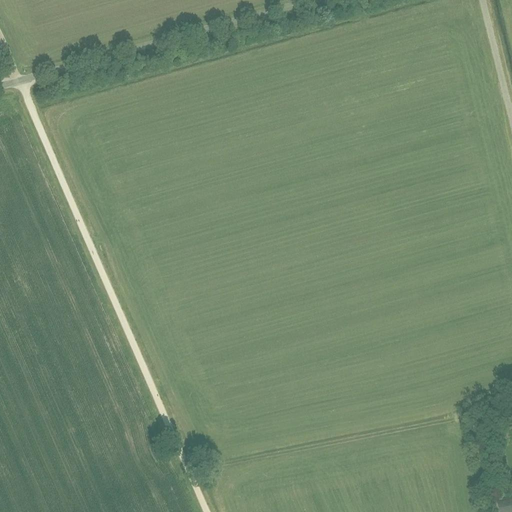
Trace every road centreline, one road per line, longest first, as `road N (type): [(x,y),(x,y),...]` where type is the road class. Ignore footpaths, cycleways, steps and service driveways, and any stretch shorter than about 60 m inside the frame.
road 1 (track): [(207,511),(0,40)]
road 2 (unknown): [(190,472),(511,410)]
road 3 (unclassified): [(0,85),(312,0)]
